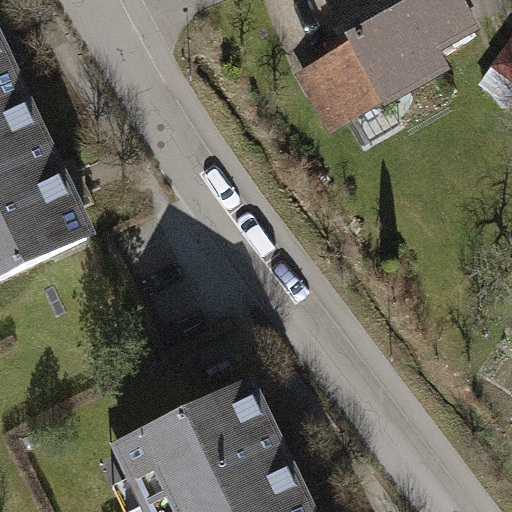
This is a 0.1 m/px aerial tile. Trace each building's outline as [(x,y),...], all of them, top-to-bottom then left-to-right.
[(491,43),(467,0),(292,0),(263,16),(329,134),(491,43)] [(0,90),(22,80),(0,34),(0,90)] [(0,286),(99,240),(22,80),(0,90),(0,286)] [(129,434),(165,511),(314,511),(337,502),(274,367),(129,434)] [(341,511),(337,502),(314,511),(341,511)]
